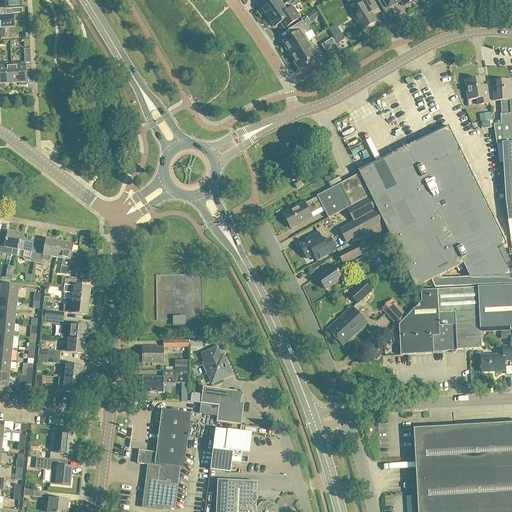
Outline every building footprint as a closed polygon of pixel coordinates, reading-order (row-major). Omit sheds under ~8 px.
[(14,15),(13,15),(13,8),(21,8),(20,0),(5,0),(5,4),(0,3),(0,16),(0,18),(0,26),(1,28),(14,27),(14,25),(14,15)] [(267,16),(283,5),(279,0),(267,0),(259,6),(261,8),(259,9),(264,16),(265,15),(267,16)] [(363,30),(377,21),(372,13),(377,10),(371,0),(358,0),(357,1),(359,5),(351,11),(363,30)] [(383,0),(388,8),(401,1),(404,6),(410,3),(411,4),(417,0),(383,0)] [(285,8),(283,5),(267,16),(274,27),(281,22),(285,28),(301,17),(293,6),(289,9),(285,8)] [(316,9),(311,13),(314,18),(320,15),(316,9)] [(290,52),(309,41),(305,34),(309,32),(302,21),(291,28),(295,34),(283,41),(285,44),(283,45),(287,50),(288,49),(290,52)] [(345,39),(340,31),(333,36),(337,43),(345,39)] [(326,52),(336,46),(331,39),(321,45),(326,52)] [(309,41),(290,52),(296,61),(294,62),(299,70),(306,66),(305,64),(316,57),(307,42),(309,41)] [(18,63),(12,63),(13,84),(21,83),(22,85),(27,84),(26,63),(25,63),(25,62),(18,63)] [(13,84),(12,63),(6,63),(6,66),(0,66),(0,86),(5,86),(5,84),(13,84)] [(479,79),(465,81),(469,100),(477,99),(478,105),(490,103),(488,91),(481,92),(479,79)] [(511,232),(511,99),(511,100),(511,80),(497,81),(497,94),(493,94),(494,101),(501,101),(502,115),(500,115),(501,124),(493,124),(499,159),(503,159),(506,200),(509,220),(510,233),(511,232)] [(428,113),(408,121),(416,139),(426,135),(423,128),(428,126),(425,121),(431,119),(428,113)] [(493,120),(491,113),(480,115),(481,122),(493,120)] [(450,127),(407,149),(463,264),(470,277),(511,275),(506,263),(499,248),(498,248),(507,243),(457,141),(450,127)] [(407,149),(359,172),(366,186),(416,287),(432,279),(440,275),(463,264),(407,149)] [(290,177),(292,181),(298,177),(296,173),(290,177)] [(347,208),(368,197),(369,197),(357,175),(317,196),(317,197),(305,204),(304,203),(283,214),(290,228),(312,217),(310,214),(323,208),(328,218),(347,208)] [(328,186),(338,181),(336,177),(326,182),(328,186)] [(297,189),(303,185),(301,181),(294,185),(297,189)] [(368,197),(347,208),(354,222),(340,229),(347,243),(351,240),(353,245),(385,229),(382,224),(368,197)] [(17,257),(21,235),(8,232),(7,238),(0,236),(0,253),(17,256),(17,257)] [(300,246),(298,247),(301,253),(303,252),(307,259),(314,255),(317,261),(336,251),(331,239),(323,243),(318,233),(311,236),(312,238),(299,245),(300,246)] [(35,237),(21,235),(17,257),(23,258),(25,261),(36,263),(39,247),(33,245),(35,237)] [(39,247),(36,263),(42,265),(43,261),(50,262),(51,257),(57,258),(60,242),(47,240),(45,248),(39,247)] [(364,241),(358,245),(360,250),(367,247),(364,241)] [(60,242),(57,258),(63,259),(62,266),(60,274),(73,276),(75,269),(78,255),(72,253),(73,245),(60,242)] [(356,245),(338,253),(343,264),(361,255),(356,245)] [(390,255),(383,258),(387,265),(393,262),(390,255)] [(333,265),(316,276),(326,290),(342,278),(333,265)] [(185,321),(202,320),(201,275),(156,275),(156,321),(173,321),(173,326),(185,326),(185,321)] [(440,275),(432,279),(435,288),(483,285),(511,284),(511,275),(470,277),(469,277),(441,278),(440,275)] [(73,300),(89,301),(90,288),(82,288),(83,281),(65,279),(64,293),(74,294),(73,300)] [(362,280),(348,293),(358,304),(372,291),(362,280)] [(0,296),(0,297),(17,299),(19,286),(1,284),(0,296)] [(511,285),(478,288),(437,290),(421,291),(421,302),(399,324),(400,354),(434,353),(434,352),(446,351),(452,351),(452,352),(453,353),(455,353),(456,352),(456,351),(457,350),(481,348),(481,340),(480,332),(510,330),(511,330),(511,285)] [(0,297),(0,310),(16,312),(17,299),(0,297)] [(45,317),(51,317),(64,319),(65,313),(67,313),(88,315),(89,301),(73,300),(72,306),(67,306),(64,305),(63,312),(52,311),(45,311),(45,317)] [(343,346),(367,323),(352,306),(327,329),(343,346)] [(16,312),(0,310),(0,322),(15,324),(16,312)] [(45,317),(42,316),(41,323),(44,323),(51,324),(62,325),(61,332),(65,332),(70,333),(69,339),(85,341),(87,327),(65,325),(63,325),(64,319),(51,317),(45,317)] [(15,324),(0,322),(0,335),(14,337),(19,338),(20,332),(14,332),(15,324)] [(14,337),(0,335),(0,348),(12,349),(14,337)] [(85,341),(69,339),(69,345),(64,345),(63,352),(84,354),(85,341)] [(174,348),(174,350),(188,350),(188,347),(189,347),(189,340),(173,341),(174,348)] [(377,359),(382,353),(377,347),(371,353),(377,359)] [(503,355),(481,356),(482,372),(504,371),(504,361),(511,360),(511,347),(503,347),(503,355)] [(12,349),(0,348),(0,360),(11,362),(12,349)] [(143,348),(143,363),(163,363),(163,348),(143,348)] [(61,352),(48,350),(39,349),(38,355),(48,357),(60,358),(61,352)] [(212,383),(230,375),(224,359),(220,357),(217,349),(203,355),(206,364),(204,365),(212,383)] [(0,360),(0,373),(10,374),(11,362),(0,360)] [(175,362),(175,371),(187,372),(187,362),(175,362)] [(62,364),(61,372),(60,371),(60,378),(65,378),(81,380),(83,366),(62,364)] [(33,369),(27,369),(22,368),(21,375),(33,377),(33,369)] [(187,383),(187,372),(175,371),(175,383),(187,383)] [(10,374),(0,373),(0,386),(8,388),(13,388),(14,382),(9,382),(10,374)] [(20,375),(19,386),(25,386),(25,393),(30,394),(31,384),(32,384),(33,377),(21,375),(20,375)] [(163,393),(164,393),(164,377),(163,377),(163,378),(143,377),(142,377),(142,393),(143,393),(143,392),(163,393)] [(65,378),(65,384),(60,384),(59,391),(80,393),(81,380),(65,378)] [(203,387),(201,403),(219,405),(217,421),(240,424),(242,405),(239,405),(240,398),(236,391),(203,387)] [(156,453),(152,452),(145,505),(175,509),(181,468),(184,468),(188,437),(190,437),(191,429),(189,429),(191,414),(162,410),(156,453)] [(511,511),(511,423),(414,429),(418,511),(511,511)] [(216,429),(211,470),(230,472),(232,462),(241,463),(242,449),(248,450),(250,434),(251,434),(251,433),(228,430),(227,431),(216,429)] [(67,461),(68,455),(74,456),(76,435),(61,434),(59,454),(51,453),(50,460),(53,460),(63,461),(66,461),(67,461)] [(56,485),(71,486),(73,468),(66,467),(66,461),(63,461),(53,460),(50,460),(36,458),(35,469),(44,470),(45,462),(52,463),(52,470),(50,484),(56,485)] [(259,505),(256,510),(258,482),(217,480),(215,511),(277,511),(278,510),(277,508),(275,506),(273,505),(272,503),(269,502),(268,502),(266,502),(263,502),(262,503),(260,504),(259,505)] [(48,492),(34,491),(24,490),(24,496),(33,497),(47,499),(48,492)] [(67,511),(69,501),(50,499),(48,511),(67,511)]
